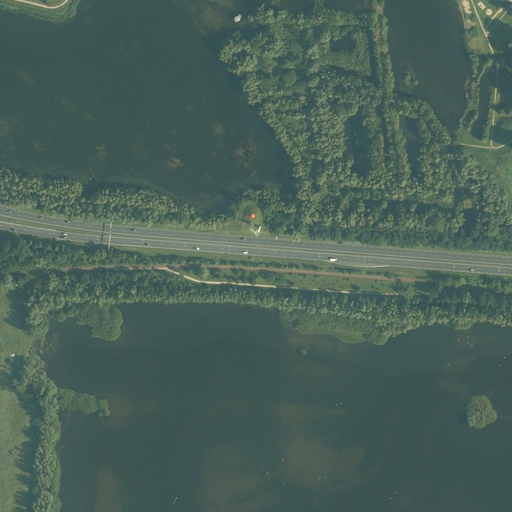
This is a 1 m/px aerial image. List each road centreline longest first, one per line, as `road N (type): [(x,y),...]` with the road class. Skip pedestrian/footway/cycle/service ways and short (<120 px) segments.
road 1 (trunk): [(511,261),(114,229),(0,211)]
road 2 (trunk): [(0,225),(511,271)]
